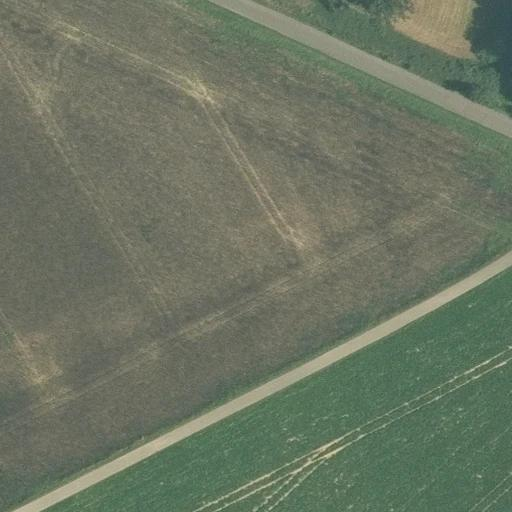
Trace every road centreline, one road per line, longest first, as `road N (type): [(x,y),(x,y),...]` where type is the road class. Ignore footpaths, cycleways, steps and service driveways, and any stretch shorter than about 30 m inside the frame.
road 1 (track): [(26,511),(448,296),(511,254)]
road 2 (track): [(226,0),(511,131)]
